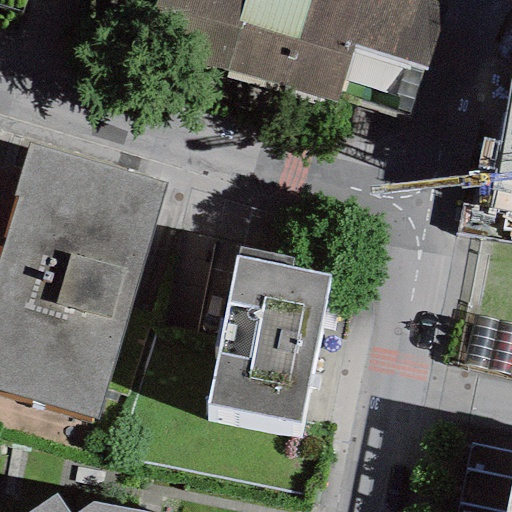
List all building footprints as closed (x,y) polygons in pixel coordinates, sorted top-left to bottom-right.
[(106,0),(98,29),(337,102),(354,46),(368,0),(106,0)] [(445,5),(430,0),(368,0),(354,46),(425,67),(445,5)] [(511,68),(493,182),(511,184),(511,68)] [(166,183),(28,143),(13,195),(16,197),(0,253),(0,392),(96,420),(166,183)] [(238,258),(234,257),(206,405),(301,423),(329,275),(290,268),(292,258),(240,248),(238,258)] [(511,511),(511,469),(503,511),(511,511)] [(143,511),(92,502),(77,511),(67,511),(55,495),(29,511),(143,511)]
